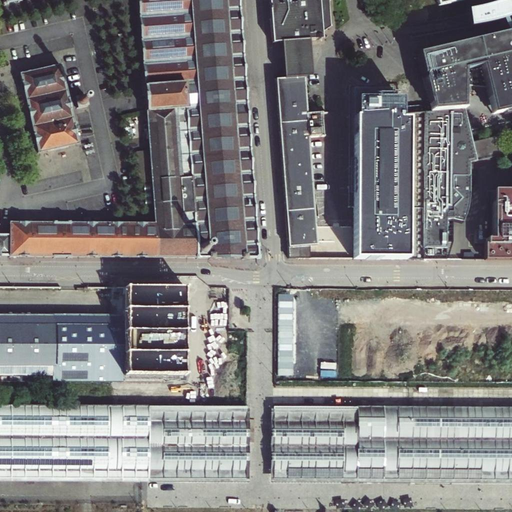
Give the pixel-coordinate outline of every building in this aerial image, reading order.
[(2,0),(4,6),(29,0),(136,0),(138,22),(140,47),(142,72),(144,98),(146,123),(148,150),(135,151),(137,183),(150,182),(153,223),(7,222),(7,234),(7,256),(7,257),(50,257),(50,258),(53,258),(53,257),(64,257),(64,258),(67,258),(69,258),(69,257),(79,257),(79,258),(83,258),(83,257),(88,257),(88,258),(92,258),(96,258),(99,258),(105,258),(108,258),(114,258),(117,258),(122,258),(125,258),(131,258),(131,259),(133,259),(133,258),(138,258),(139,258),(142,258),(148,258),(148,259),(150,259),(150,258),(156,258),(156,259),(159,259),(159,258),(165,258),(165,259),(167,259),(167,258),(173,258),(173,259),(175,259),(175,258),(181,258),(181,259),(184,259),(184,258),(193,258),(193,259),(196,259),(196,258),(206,258),(206,259),(210,259),(210,258),(218,258),(218,259),(221,259),(221,258),(228,258),(228,259),(231,259),(232,259),(232,258),(240,258),(240,259),(244,259),(244,258),(256,259),(259,259),(258,256),(257,248),(257,245),(255,220),(255,217),(253,194),(253,192),(251,169),(252,169),(251,166),(249,144),(250,144),(249,141),(247,118),(248,118),(248,115),(247,115),(245,93),(246,93),(246,90),(245,90),(243,67),(244,67),(244,64),(243,64),(241,42),(242,42),(242,39),(241,39),(239,16),(240,16),(240,14),(239,14),(237,0),(2,0)] [(294,41),(309,40),(321,39),(321,33),(326,29),(330,26),(328,0),(268,0),(271,43),(281,42),(294,41)] [(499,21),(503,20),(507,19),(511,16),(511,12),(505,0),(503,0),(498,2),(493,4),(474,9),(465,11),(467,28),(478,26),(487,24),(499,21)] [(503,20),(499,21),(504,34),(509,32),(503,20)] [(421,77),(428,113),(462,110),(465,85),(484,88),(489,115),(511,109),(511,31),(509,32),(504,34),(415,56),(419,77),(421,77)] [(311,75),(309,40),(294,41),(281,42),(282,47),(283,58),(283,69),(284,77),(303,76),(311,75)] [(65,91),(60,66),(20,75),(25,100),(31,127),(37,154),(47,152),(47,153),(68,149),(68,148),(77,145),(71,118),(65,91)] [(306,115),(303,76),(284,77),(274,78),(288,259),(311,258),(311,245),(317,245),(315,226),(308,137),(325,135),(324,114),(327,114),(327,113),(324,113),(316,114),(306,115)] [(89,94),(78,97),(81,108),(91,105),(89,94)] [(371,260),(417,260),(425,113),(420,105),(407,107),(407,94),(362,94),(361,111),(353,112),(353,214),(353,227),(353,260),(371,260)] [(425,113),(417,260),(445,260),(446,243),(451,243),(451,220),(455,220),(463,222),(468,207),(470,191),(469,177),(469,165),(499,158),(495,139),(472,144),(464,110),(462,110),(428,113),(425,113)] [(484,241),(484,261),(511,260),(511,193),(491,193),(490,241),(484,241)] [(123,289),(123,315),(123,383),(184,382),(183,289),(123,289)] [(51,315),(0,314),(0,381),(1,382),(51,382),(123,383),(123,315),(51,315)] [(254,428),(254,421),(246,421),(246,408),(149,408),(0,407),(0,470),(148,471),(246,472),(246,468),(246,466),(246,461),(246,447),(246,444),(254,444),(254,434),(254,428)] [(511,409),(272,409),(272,440),(272,472),(511,472),(511,409)] [(148,471),(0,470),(0,483),(141,484),(246,485),(246,477),(246,472),(148,471)] [(511,472),(272,472),(272,484),(400,485),(511,485),(511,472)]
